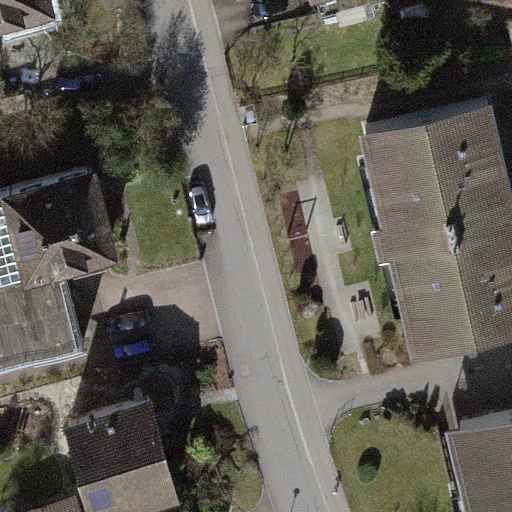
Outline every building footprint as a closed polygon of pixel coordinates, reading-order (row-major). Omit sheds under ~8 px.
[(378,0),(309,0),(314,17),(378,1),(378,0)] [(511,188),(489,88),(358,118),(409,339),(511,315),(511,188)] [(5,182),(0,183),(0,261),(25,256),(27,263),(66,253),(122,239),(99,149),(3,174),(5,182)] [(0,355),(87,333),(66,253),(27,263),(25,256),(0,261),(0,355)] [(67,405),(95,509),(183,485),(155,381),(67,405)] [(511,511),(511,395),(444,412),(467,511),(511,511)] [(83,511),(78,492),(9,511),(8,511),(83,511)]
